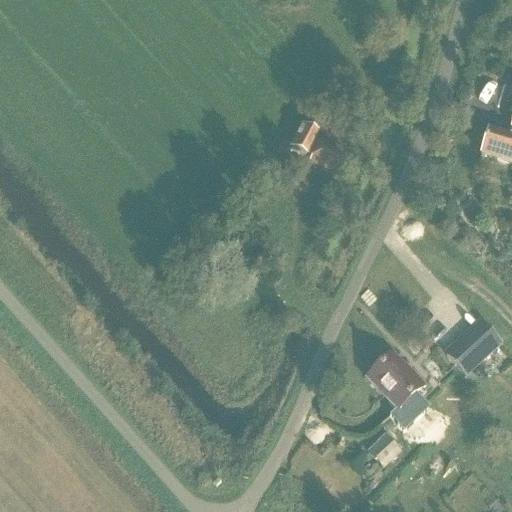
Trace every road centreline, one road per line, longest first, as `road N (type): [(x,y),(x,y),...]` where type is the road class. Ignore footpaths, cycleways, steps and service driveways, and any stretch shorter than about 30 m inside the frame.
road 1 (unclassified): [(234,511),(271,464),(372,258),(409,169),(460,0)]
road 2 (unclassified): [(201,511),(0,294)]
